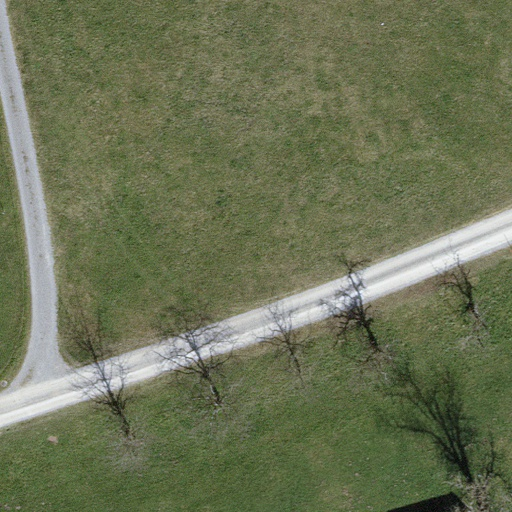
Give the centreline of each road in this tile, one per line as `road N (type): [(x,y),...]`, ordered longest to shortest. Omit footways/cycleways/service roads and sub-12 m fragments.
road 1 (track): [(511,225),(0,412)]
road 2 (track): [(0,41),(39,237),(43,323),(30,403)]
